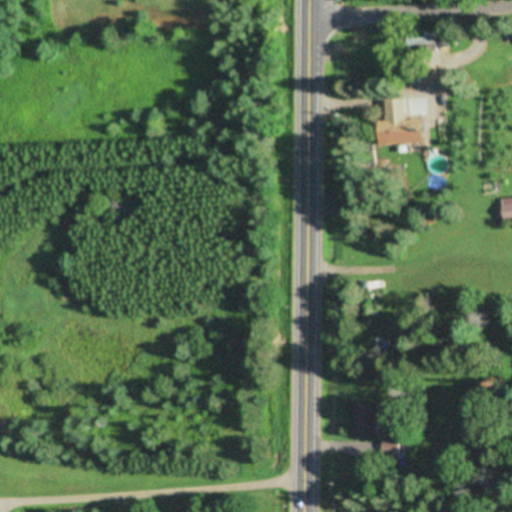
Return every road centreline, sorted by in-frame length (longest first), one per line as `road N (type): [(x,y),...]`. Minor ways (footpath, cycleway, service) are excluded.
road 1 (primary): [(311,0),(306,511)]
road 2 (residential): [(311,17),(511,0)]
